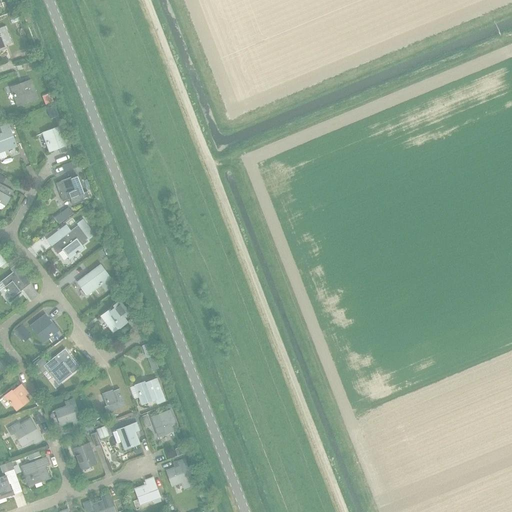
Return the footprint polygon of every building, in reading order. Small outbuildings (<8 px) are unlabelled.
[(16,0),(9,0),(8,1),(11,9),(19,7),(16,0)] [(0,49),(6,47),(6,45),(12,43),(5,26),(0,28),(0,49)] [(24,70),(36,68),(35,61),(23,64),(24,70)] [(11,87),(15,100),(16,100),(18,105),(38,98),(31,80),(26,82),(20,84),(11,87)] [(55,105),(47,109),(50,118),(59,114),(55,105)] [(16,146),(13,136),(8,123),(0,125),(0,127),(2,133),(0,134),(0,158),(0,159),(7,157),(4,150),(16,146)] [(44,133),(46,139),(45,140),(50,152),(60,148),(61,153),(68,151),(65,144),(59,127),(44,133)] [(69,170),(77,167),(77,166),(81,164),(78,158),(66,163),(57,167),(59,173),(69,169),(69,170)] [(82,201),(82,199),(89,196),(88,192),(84,193),(78,176),(71,179),(71,177),(56,183),(63,201),(70,198),(72,205),(82,201)] [(0,202),(5,206),(10,197),(9,196),(13,191),(0,183),(0,202)] [(68,207),(54,218),(59,224),(73,214),(68,207)] [(93,211),(88,215),(94,224),(97,222),(99,220),(93,211)] [(88,242),(86,239),(88,238),(89,238),(95,234),(83,218),(77,223),(79,225),(71,230),(67,224),(47,239),(63,261),(68,257),(69,259),(85,248),(83,246),(88,242)] [(94,224),(98,229),(103,225),(99,220),(97,222),(94,224)] [(103,247),(106,254),(112,252),(110,245),(103,247)] [(4,287),(12,298),(20,291),(19,290),(24,287),(25,288),(31,283),(16,264),(11,269),(13,272),(1,282),(5,287),(4,287)] [(110,277),(110,276),(101,264),(77,282),(87,295),(106,281),(107,283),(112,280),(110,277)] [(126,321),(122,316),(127,312),(119,301),(113,305),(115,307),(110,311),(109,310),(101,316),(109,326),(110,325),(114,331),(126,321)] [(53,322),(51,323),(45,314),(30,325),(43,341),(48,337),(48,338),(59,330),(53,322)] [(32,336),(23,324),(13,331),(21,340),(23,339),(25,341),(32,336)] [(142,345),(146,358),(148,357),(154,355),(150,342),(142,345)] [(46,363),(43,365),(58,384),(71,374),(71,373),(77,367),(66,353),(67,352),(64,349),(46,363)] [(41,358),(32,365),(36,371),(43,365),(46,363),(41,358)] [(43,366),(38,370),(41,374),(46,370),(43,366)] [(143,403),(156,398),(157,403),(164,400),(158,385),(154,386),(152,381),(146,383),(145,381),(135,385),(140,398),(141,397),(143,403)] [(21,384),(13,391),(12,389),(3,396),(12,406),(12,405),(16,410),(29,401),(25,396),(28,393),(21,384)] [(106,412),(110,410),(125,405),(119,389),(113,391),(112,389),(103,393),(107,405),(104,406),(106,412)] [(61,424),(73,420),(74,424),(81,422),(74,403),(55,410),(61,424)] [(169,418),(173,417),(170,410),(151,417),(158,436),(173,431),(169,418)] [(34,416),(39,424),(44,421),(40,413),(34,416)] [(147,414),(142,417),(146,428),(151,426),(147,414)] [(34,439),(36,443),(42,439),(30,419),(19,425),(18,423),(12,426),(23,445),(34,439)] [(91,420),(81,424),(84,432),(94,428),(91,420)] [(117,443),(121,441),(124,448),(139,443),(135,431),(139,429),(136,422),(112,431),(117,443)] [(109,435),(105,425),(96,429),(99,439),(109,435)] [(90,434),(95,446),(101,444),(96,432),(90,434)] [(73,448),(81,469),(97,463),(89,442),(73,448)] [(184,446),(175,449),(177,456),(187,453),(189,452),(187,445),(184,446)] [(40,451),(27,455),(29,460),(42,456),(40,451)] [(27,485),(34,483),(49,477),(44,466),(48,464),(46,458),(21,467),(27,485)] [(193,485),(191,478),(184,459),(179,461),(180,465),(167,469),(172,484),(182,481),(184,488),(193,485)] [(11,461),(0,465),(3,473),(14,469),(11,461)] [(6,475),(0,477),(0,498),(5,497),(12,494),(6,475)] [(144,481),(145,485),(135,488),(140,504),(159,497),(152,478),(144,481)] [(114,511),(108,494),(101,496),(103,501),(93,505),(91,499),(82,503),(85,511),(87,511),(93,510),(93,511),(114,511)] [(168,494),(163,495),(166,505),(171,503),(168,494)]
